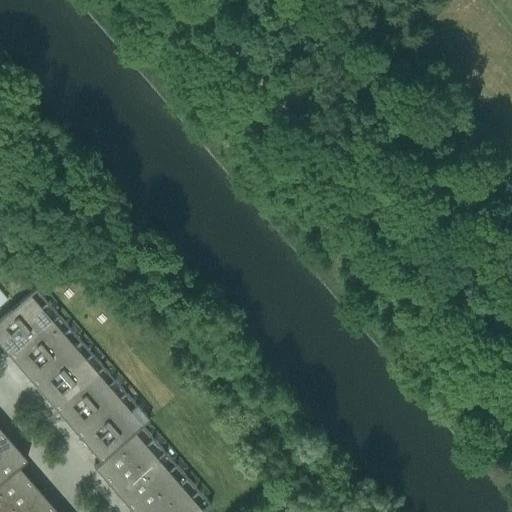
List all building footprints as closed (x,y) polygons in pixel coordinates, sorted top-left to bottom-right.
[(0,318),(0,343),(47,303),(35,289),(0,318)] [(0,343),(0,347),(9,358),(58,316),(47,303),(0,343)] [(9,358),(20,371),(69,329),(58,316),(9,358)] [(20,371),(31,384),(80,342),(69,329),(20,371)] [(31,384),(42,397),(92,355),(80,342),(31,384)] [(42,397),(54,410),(103,367),(92,355),(42,397)] [(54,410),(65,423),(114,380),(103,367),(54,410)] [(65,423),(76,436),(125,393),(114,380),(65,423)] [(76,436),(87,449),(136,406),(125,393),(76,436)] [(87,449),(99,462),(141,426),(142,426),(148,420),(136,406),(87,449)] [(92,468),(104,482),(153,439),(142,426),(141,426),(99,462),(92,468)] [(0,436),(0,458),(14,447),(3,434),(0,436)] [(104,482),(115,495),(164,452),(153,439),(104,482)] [(0,458),(0,482),(17,467),(18,468),(26,461),(14,447),(0,458)] [(115,495),(127,508),(175,465),(164,452),(115,495)] [(127,508),(130,511),(147,511),(187,478),(175,465),(127,508)] [(0,506),(29,481),(18,468),(17,467),(0,482),(0,506)] [(147,511),(173,511),(198,491),(187,478),(147,511)] [(0,506),(0,511),(19,511),(40,494),(29,481),(0,506)] [(198,491),(173,511),(201,511),(210,505),(198,491)] [(19,511),(45,511),(52,507),(40,494),(19,511)]
